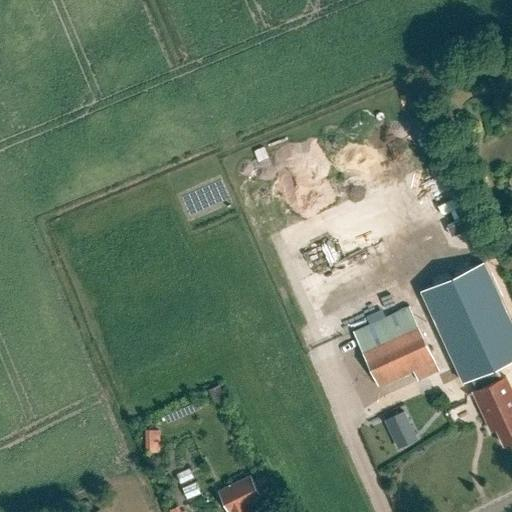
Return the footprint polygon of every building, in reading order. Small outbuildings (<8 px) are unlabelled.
[(511,390),(506,377),(511,374),(511,323),(489,274),(426,304),(468,394),(476,391),(483,407),(487,405),(497,428),(500,426),(508,442),(511,439),(511,390)] [(436,362),(419,325),(409,306),(353,331),(379,388),(436,362)] [(418,440),(404,411),(384,421),(398,450),(418,440)] [(161,451),(161,430),(146,430),(146,451),(161,451)] [(253,511),(250,504),(262,498),(251,475),(219,491),(228,511),(253,511)]
